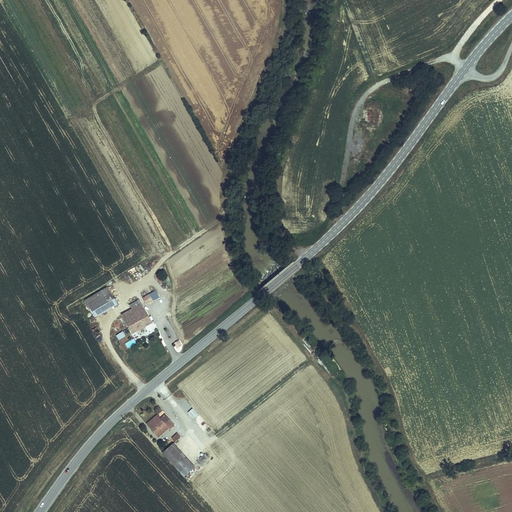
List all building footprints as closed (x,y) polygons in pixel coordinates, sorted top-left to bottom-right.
[(92,296),(102,313),(119,304),(112,290),(117,287),(114,283),(92,296)] [(112,290),(119,304),(124,301),(117,287),(112,290)] [(160,297),(156,290),(150,293),(154,300),(160,297)] [(147,302),(148,301),(146,297),(137,302),(139,306),(129,312),(139,330),(159,319),(155,312),(142,319),(139,313),(150,307),(147,302)] [(142,319),(155,312),(152,306),(150,307),(139,313),(142,319)] [(120,340),(126,335),(122,330),(116,336),(120,340)] [(134,339),(126,344),(129,348),(137,343),(134,339)] [(192,408),(188,413),(193,418),(198,414),(192,408)] [(165,413),(155,423),(165,434),(175,425),(177,427),(182,422),(175,414),(170,418),(165,413)] [(179,440),(169,449),(190,473),(201,463),(179,440)]
